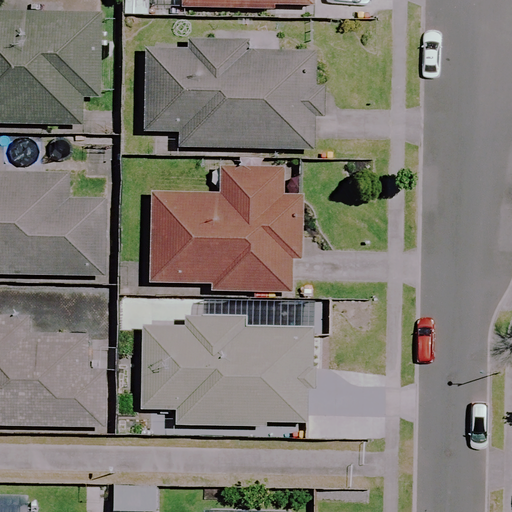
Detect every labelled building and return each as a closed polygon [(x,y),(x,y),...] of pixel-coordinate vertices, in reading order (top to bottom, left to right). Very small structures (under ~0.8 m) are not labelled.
[(312,0),(182,0),(182,7),(312,13),(312,0)] [(99,97),(100,16),(0,14),(0,125),(82,127),(83,97),(99,97)] [(315,47),(144,40),(140,133),(181,135),(180,147),(311,153),(315,47)] [(294,296),(298,203),(284,202),(286,171),(219,168),(218,199),(152,196),(148,290),(294,296)] [(0,173),(0,276),(101,280),(103,205),(65,204),(66,176),(0,173)] [(0,431),(102,433),(103,373),(90,373),(91,310),(0,308),(0,431)] [(310,327),(141,323),(139,411),(175,412),(175,426),(308,428),(310,327)] [(154,511),(155,490),(113,489),(113,511),(154,511)]
